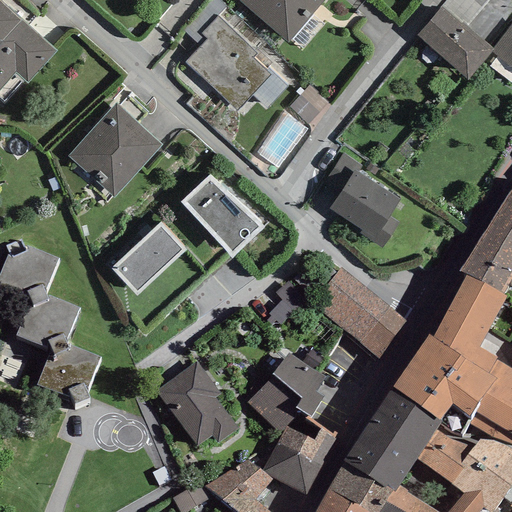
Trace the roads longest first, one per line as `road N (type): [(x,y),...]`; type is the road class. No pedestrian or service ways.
road 1 (residential): [(277,201),(53,0)]
road 2 (residential): [(277,201),(433,0)]
road 3 (tertiary): [(424,314),(307,511)]
road 4 (residential): [(424,314),(366,278),(277,201)]
road 5 (tertiary): [(511,179),(424,314)]
